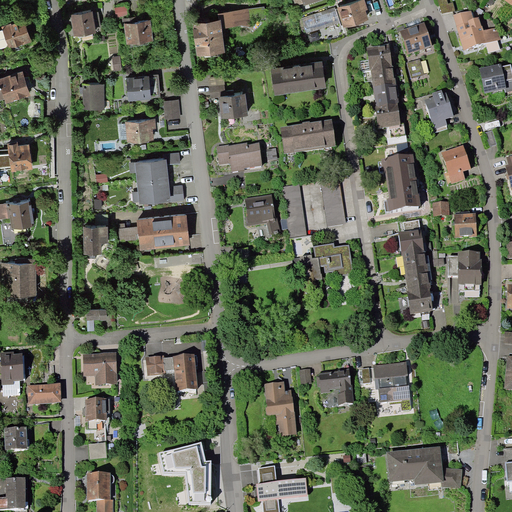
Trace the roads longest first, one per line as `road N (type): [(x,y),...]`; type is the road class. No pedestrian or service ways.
road 1 (residential): [(384,27),(339,52),(379,349)]
road 2 (residential): [(53,0),(66,343)]
road 3 (residential): [(429,5),(489,190),(492,333)]
road 4 (residential): [(178,0),(219,325)]
road 5 (residential): [(492,333),(476,511)]
road 6 (residential): [(66,343),(66,511)]
road 7 (residential): [(379,349),(224,371)]
road 8 (residential): [(66,343),(219,325)]
road 9 (residential): [(224,371),(239,511)]
